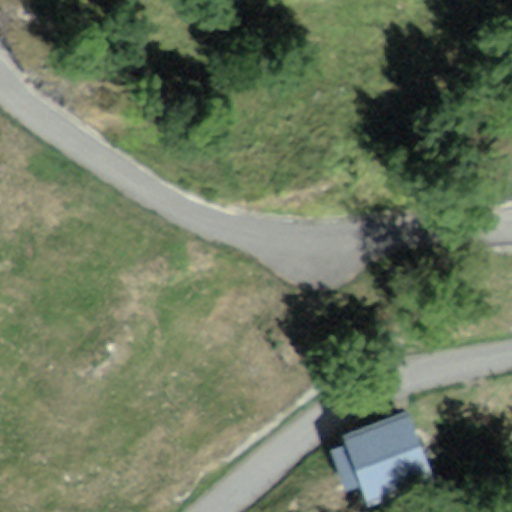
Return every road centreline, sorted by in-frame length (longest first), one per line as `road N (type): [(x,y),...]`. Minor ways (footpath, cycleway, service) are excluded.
road 1 (residential): [(511,228),(331,230),(178,201),(98,158),(15,85),(0,60)]
road 2 (residential): [(221,511),(335,419),(427,373),(511,353)]
